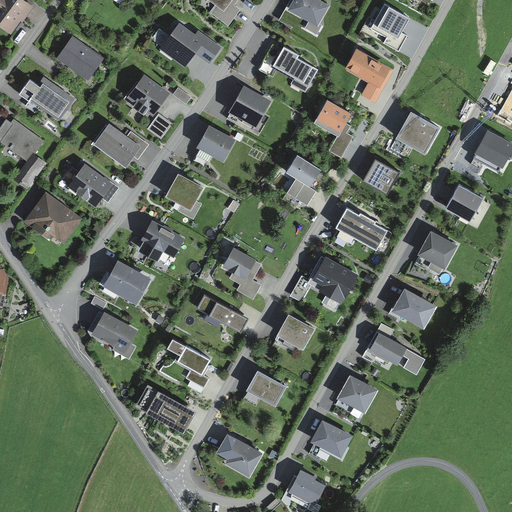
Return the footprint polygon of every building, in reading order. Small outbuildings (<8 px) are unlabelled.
[(0,0),(0,23),(11,31),(20,19),(22,20),(32,7),(22,0),(0,0)] [(211,0),(218,5),(212,12),(228,23),(238,10),(232,6),(236,0),(211,0)] [(327,5),(317,0),(293,0),(290,7),(317,23),(327,5)] [(385,4),(372,28),(387,37),(384,42),(398,50),(407,35),(402,32),(410,18),(385,4)] [(180,25),(163,48),(185,64),(195,50),(209,60),(219,48),(198,33),(195,37),(180,25)] [(60,57),(87,77),(100,58),(73,38),(60,57)] [(284,47),(273,65),(295,78),(292,83),(304,90),(316,69),(296,58),(298,55),(284,47)] [(356,50),(347,66),(371,80),(364,93),(374,99),(391,70),(356,50)] [(146,108),(152,113),(167,93),(144,76),(129,97),(137,103),(135,106),(144,112),(146,108)] [(30,97),(59,117),(72,99),(46,81),(41,88),(30,80),(20,94),(28,100),(30,97)] [(179,88),(174,95),(188,104),(193,97),(179,88)] [(244,89),(232,110),(255,123),(267,102),(244,89)] [(511,89),(501,110),(511,115),(511,89)] [(327,101),(316,121),(338,134),(350,113),(327,101)] [(439,128),(412,112),(398,136),(425,152),(439,128)] [(149,129),(162,139),(174,123),(160,114),(149,129)] [(44,162),(32,154),(42,141),(13,120),(11,124),(0,116),(0,139),(29,160),(16,178),(27,186),(44,162)] [(96,143),(125,164),(139,146),(109,125),(96,143)] [(233,140),(210,127),(200,145),(222,158),(233,140)] [(511,146),(489,134),(476,157),(497,169),(505,154),(511,157),(511,155),(511,146)] [(309,185),(319,170),(298,155),(288,170),(309,185)] [(375,160),(365,180),(387,192),(397,172),(375,160)] [(85,166),(72,186),(95,203),(109,183),(85,166)] [(201,187),(179,175),(168,195),(184,203),(180,209),(193,216),(200,204),(193,201),(201,187)] [(481,198),(460,186),(448,207),(469,219),(481,198)] [(51,231),(63,239),(78,218),(46,195),(28,219),(48,235),(51,231)] [(387,230),(348,208),(338,226),(376,248),(387,230)] [(182,239),(153,222),(144,239),(147,241),(142,250),(158,259),(163,250),(173,255),(182,239)] [(431,232),(421,252),(444,265),(455,245),(431,232)] [(259,263),(234,249),(225,265),(250,279),(259,263)] [(325,259),(315,278),(324,283),(321,289),(341,300),(355,275),(325,259)] [(108,273),(102,284),(136,301),(148,278),(118,263),(112,275),(108,273)] [(434,306),(406,290),(395,309),(423,325),(434,306)] [(247,317),(206,295),(198,308),(240,331),(247,317)] [(104,313),(94,333),(124,350),(135,330),(104,313)] [(289,315),(278,334),(303,347),(313,328),(289,315)] [(405,348),(377,334),(370,348),(398,362),(405,348)] [(210,359),(186,345),(178,360),(193,369),(188,378),(201,385),(207,376),(202,374),(210,359)] [(284,386),(258,372),(249,388),(275,403),(284,386)] [(351,376),(340,396),(364,410),(376,390),(351,376)] [(183,432),(195,411),(148,384),(136,405),(183,432)] [(323,421),(313,440),(340,454),(350,435),(323,421)] [(239,441),(228,461),(249,473),(261,454),(239,441)] [(325,461),(328,453),(313,448),(311,455),(325,461)] [(314,477),(301,471),(291,491),(315,503),(324,485),(313,480),(314,477)]
